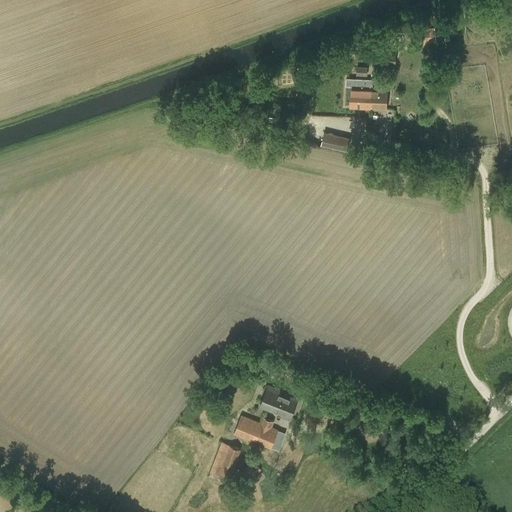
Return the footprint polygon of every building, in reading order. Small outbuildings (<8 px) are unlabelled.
[(435,27),(410,31),(412,44),(437,41),(435,27)] [(396,65),(396,53),(377,52),(377,64),(396,65)] [(367,76),(368,67),(356,66),(356,75),(367,76)] [(374,94),(374,89),(374,88),(372,88),(372,78),(356,78),(356,87),(352,86),(352,99),(361,99),(361,108),(361,113),(371,113),(371,108),(373,108),(374,94)] [(387,109),(387,89),(374,88),(374,89),(374,94),(373,108),(387,109)] [(322,144),(334,147),(337,135),(324,132),(322,144)] [(291,417),(298,399),(268,387),(260,406),(260,407),(277,414),(278,412),(291,417)] [(273,426),(275,421),(263,416),(261,422),(241,414),(234,434),(271,449),(279,429),(273,426)] [(282,441),(285,431),(279,429),(275,439),(282,441)] [(230,480),(241,449),(222,441),(209,472),(230,480)] [(249,480),(262,469),(254,460),(242,470),(249,480)]
